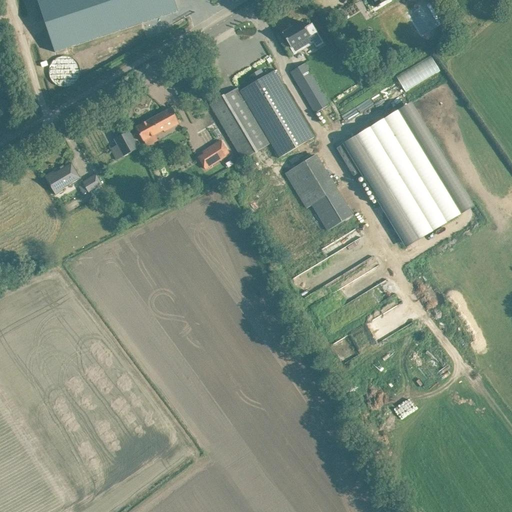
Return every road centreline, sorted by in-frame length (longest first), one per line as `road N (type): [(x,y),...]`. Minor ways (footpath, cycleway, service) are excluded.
road 1 (tertiary): [(0,161),(268,0)]
road 2 (track): [(48,132),(9,0)]
